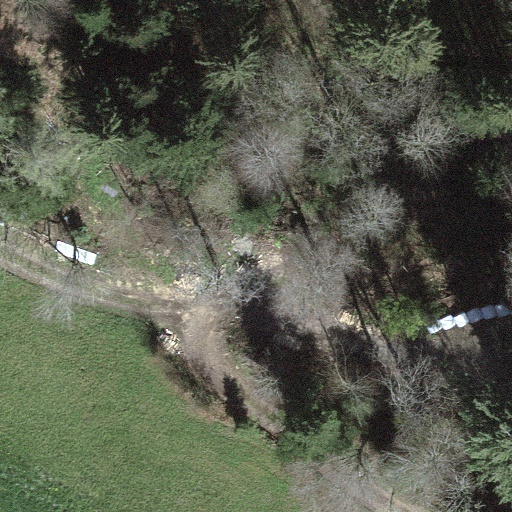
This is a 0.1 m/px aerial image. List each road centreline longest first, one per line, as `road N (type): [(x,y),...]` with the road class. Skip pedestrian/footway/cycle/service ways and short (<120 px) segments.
road 1 (track): [(511,340),(377,348),(303,319),(131,282),(0,230)]
road 2 (track): [(131,282),(202,369),(404,511)]
road 3 (track): [(308,0),(391,82),(466,132),(511,147)]
